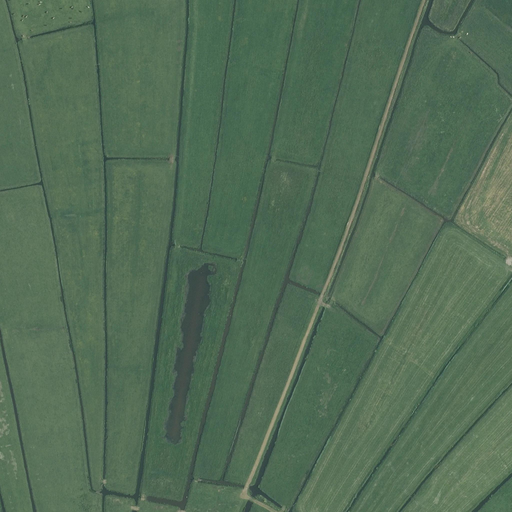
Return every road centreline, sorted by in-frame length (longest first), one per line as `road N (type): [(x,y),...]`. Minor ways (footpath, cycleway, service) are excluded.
road 1 (track): [(320,302),(424,0)]
road 2 (track): [(182,0),(157,296)]
road 3 (track): [(272,511),(245,491),(320,302),(329,307)]
road 4 (track): [(511,355),(367,511)]
